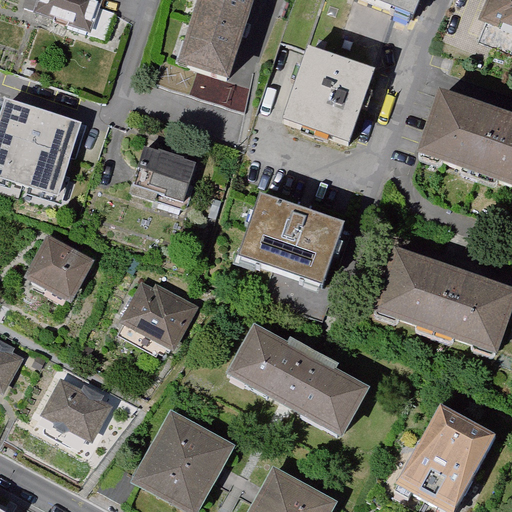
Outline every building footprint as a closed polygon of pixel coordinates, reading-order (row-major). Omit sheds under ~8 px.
[(44,0),(38,16),(96,37),(109,0),(44,0)] [(266,0),(207,0),(185,70),(238,87),(266,0)] [(355,0),(421,25),(430,0),(355,0)] [(511,0),(487,0),(480,20),(511,32),(511,0)] [(380,75),(310,52),(286,127),(356,149),(380,75)] [(511,119),(446,96),(423,160),(511,191),(511,119)] [(84,124),(9,102),(0,130),(0,179),(62,198),(84,124)] [(204,168),(152,152),(137,198),(186,213),(189,213),(191,211),(204,168)] [(244,263),(329,293),(351,231),(266,201),(244,263)] [(96,268),(54,245),(31,288),(73,310),(96,268)] [(511,291),(401,254),(379,318),(506,362),(511,343),(511,291)] [(147,286),(125,328),(180,356),(204,310),(160,288),(158,292),(147,286)] [(266,334),(238,385),(357,450),(385,399),(349,379),(352,374),(322,357),(303,347),(300,352),(266,334)] [(0,395),(9,401),(29,362),(19,357),(21,352),(0,341),(0,395)] [(75,438),(97,450),(117,411),(107,405),(109,401),(88,390),(86,395),(64,384),(44,423),(58,430),(59,435),(68,440),(75,438)] [(453,511),(494,437),(437,407),(392,488),(436,511),(453,511)] [(174,511),(213,511),(245,456),(181,420),(140,493),(174,511)] [(329,511),(333,506),(269,470),(245,511),(329,511)]
